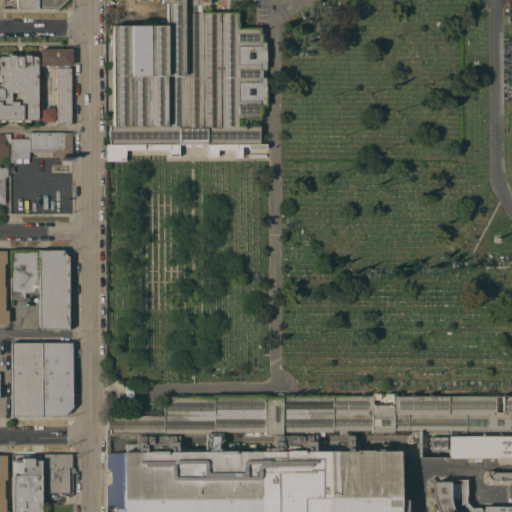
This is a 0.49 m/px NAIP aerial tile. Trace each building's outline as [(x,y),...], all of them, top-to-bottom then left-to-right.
[(16,0),(66,0),(58,8),(16,8),(16,0)] [(209,0),(209,3),(208,3),(208,5),(203,5),(203,8),(201,8),(201,11),(237,12),(237,28),(259,28),(259,32),(263,32),(263,41),(265,41),(265,49),(265,60),(265,68),(261,68),(261,77),(265,77),(265,85),(265,96),(265,105),(263,105),(263,113),(259,113),(259,118),(237,118),(237,125),(259,125),(259,143),(266,143),(266,149),(249,149),(249,143),(206,143),(206,144),(178,144),(178,143),(109,144),(109,140),(108,139),(108,130),(109,130),(109,126),(112,126),(112,124),(106,124),(106,117),(107,117),(107,37),(112,37),(112,25),(165,25),(166,3),(160,3),(160,0),(209,0)] [(71,48),(71,65),(68,65),(68,66),(48,66),(48,65),(41,65),(40,48),(71,48)] [(0,122),(0,55),(6,55),(6,54),(7,53),(14,53),(15,54),(21,55),(23,54),(29,54),(30,55),(35,55),(37,57),(37,117),(35,119),(29,119),(29,122),(22,122),(22,119),(21,119),(21,122),(6,122),(6,120),(3,119),(3,122),(0,122)] [(70,124),(56,124),(56,67),(70,67),(70,124)] [(54,122),(40,122),(40,108),(54,108),(54,122)] [(10,138),(28,138),(28,132),(71,132),(71,156),(53,157),(53,150),(28,150),(28,158),(15,158),(15,162),(10,162),(10,138)] [(0,160),(0,134),(3,134),(3,133),(9,133),(9,143),(7,143),(7,160),(0,160)] [(38,250),(62,249),(62,251),(68,258),(68,329),(41,329),(38,326),(38,292),(38,250)] [(6,263),(3,263),(3,278),(4,278),(4,286),(5,286),(4,309),(8,309),(8,323),(0,323),(0,250),(6,250),(6,263)] [(38,292),(24,292),(24,298),(11,298),(10,250),(38,250),(38,292)] [(11,416),(11,342),(41,342),(42,416),(11,416)] [(41,342),(72,342),(72,407),(63,416),(42,416),(41,342)] [(124,389),(125,389),(125,385),(132,385),(132,405),(126,405),(126,401),(125,401),(124,389)] [(305,434),(305,431),(281,432),(281,434),(264,434),(263,431),(213,431),(213,435),(107,435),(107,433),(109,433),(109,429),(108,429),(107,428),(107,420),(107,419),(109,419),(109,415),(163,415),(163,396),(212,396),(212,395),(264,395),(264,397),(281,397),(281,395),(372,395),(372,403),(375,403),(375,404),(388,404),(392,404),(392,395),(494,395),(494,411),(495,411),(495,412),(500,412),(500,411),(501,411),(501,395),(511,395),(511,433),(449,433),(449,430),(393,430),(393,432),(371,432),(371,430),(346,430),(346,433),(340,434),(340,430),(332,430),(332,431),(324,431),(324,434),(315,434),(305,434)] [(448,435),(511,435),(511,457),(448,457),(448,435)] [(193,454),(193,511),(257,511),(257,453),(193,454)] [(257,453),(257,511),(331,511),(331,454),(257,453)] [(331,511),(331,454),(400,453),(401,499),(401,511),(331,511)] [(6,479),(4,479),(4,498),(5,498),(5,511),(8,511),(0,511),(0,454),(6,454),(6,479)] [(72,472),(72,491),(68,491),(68,492),(47,492),(48,481),(44,481),(44,478),(48,478),(48,474),(43,474),(43,454),(71,454),(71,467),(73,467),(73,472),(72,472)] [(123,454),(123,511),(193,511),(193,454),(123,454)] [(11,511),(11,459),(20,459),(20,457),(32,457),(32,459),(40,459),(40,511),(11,511)] [(492,471),(505,471),(505,468),(511,468),(511,478),(502,478),(502,479),(490,479),(486,476),(486,470),(492,470),(492,471)] [(511,511),(436,511),(431,499),(430,500),(430,498),(431,497),(431,483),(435,480),(435,481),(448,481),(448,482),(460,482),(460,479),(465,479),(466,500),(465,502),(471,508),(472,507),(480,507),(480,509),(483,509),(483,506),(511,506),(511,511)]
